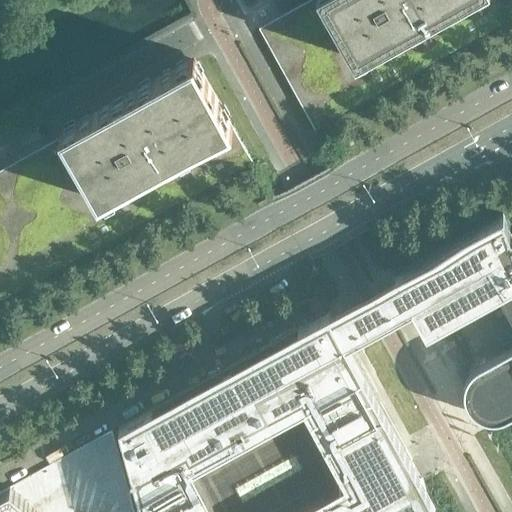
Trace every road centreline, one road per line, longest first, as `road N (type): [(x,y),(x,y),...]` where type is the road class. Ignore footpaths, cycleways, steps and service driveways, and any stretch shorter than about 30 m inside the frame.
road 1 (secondary): [(0,410),(511,127)]
road 2 (secondary): [(511,87),(0,369)]
road 3 (residential): [(0,144),(262,0)]
